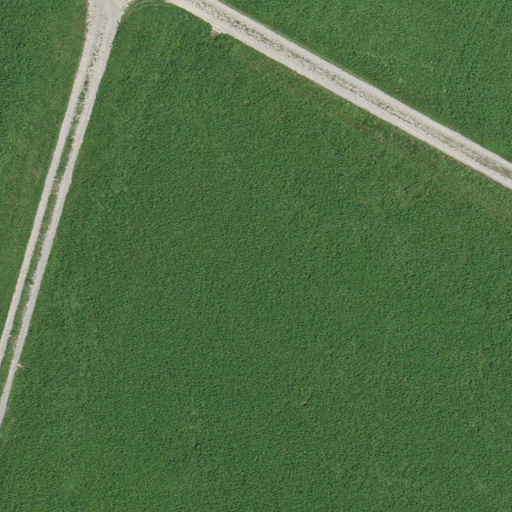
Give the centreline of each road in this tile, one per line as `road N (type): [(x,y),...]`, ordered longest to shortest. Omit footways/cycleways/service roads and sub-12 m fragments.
road 1 (track): [(111,0),(0,397)]
road 2 (track): [(511,175),(182,0)]
